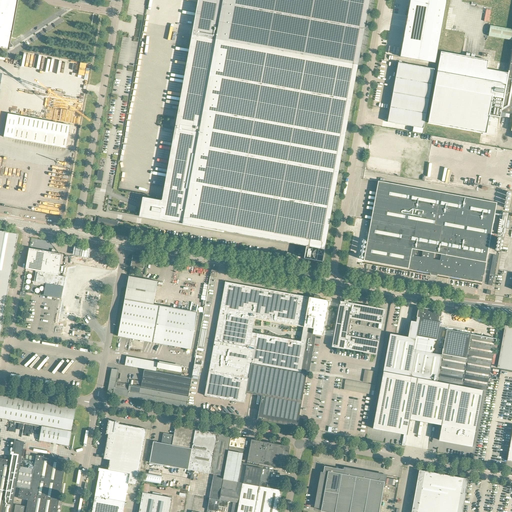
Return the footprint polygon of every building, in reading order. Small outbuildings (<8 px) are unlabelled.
[(0,0),(0,47),(8,49),(16,0),(0,0)] [(144,198),(141,216),(154,218),(154,219),(306,246),(304,258),(322,262),(358,65),(369,0),(198,0),(192,35),(162,202),(144,198)] [(405,27),(400,57),(435,63),(446,0),(410,0),(410,1),(407,16),(405,27)] [(511,29),(490,26),(488,36),(511,39),(511,29)] [(433,96),(428,123),(486,133),(490,115),(500,117),(501,113),(511,114),(511,125),(511,131),(511,130),(511,50),(508,73),(487,69),(488,60),(474,58),(475,54),(471,54),(471,57),(469,57),(470,53),(466,53),(466,56),(441,52),(433,96)] [(23,55),(18,89),(23,90),(20,108),(31,110),(31,107),(62,112),(70,62),(23,55)] [(434,69),(398,62),(393,92),(429,99),(434,69)] [(393,92),(387,122),(413,127),(412,132),(422,134),(423,129),(429,99),(393,92)] [(8,114),(4,137),(66,148),(70,125),(8,114)] [(438,272),(437,274),(449,276),(449,275),(451,275),(450,276),(482,282),(482,281),(497,203),(378,181),(371,220),(364,255),(364,260),(408,269),(409,267),(412,268),(412,269),(430,273),(431,271),(438,272)] [(497,236),(504,238),(509,213),(501,211),(497,236)] [(0,318),(3,319),(7,295),(8,288),(18,234),(0,230),(0,318)] [(74,244),(73,253),(89,256),(91,247),(74,244)] [(58,276),(62,254),(58,253),(29,248),(26,269),(35,271),(36,271),(37,272),(58,276)] [(133,255),(131,266),(137,267),(139,257),(133,256),(133,255)] [(492,286),(492,283),(497,256),(493,255),(488,285),(492,286)] [(145,258),(139,257),(137,267),(144,268),(146,257),(145,257),(145,258)] [(37,272),(36,282),(46,284),(44,295),(62,298),(64,287),(65,277),(58,276),(37,272)] [(127,287),(127,288),(155,293),(157,281),(129,276),(127,287)] [(314,295),(313,298),(225,282),(214,341),(311,359),(314,340),(315,336),(323,338),(326,326),(325,325),(329,301),(319,299),(320,296),(314,295)] [(118,336),(130,338),(142,340),(191,349),(197,312),(153,304),(155,293),(127,288),(124,302),(124,303),(118,336)] [(339,304),(332,347),(344,349),(376,355),(379,341),(346,335),(350,318),(379,324),(378,328),(381,329),(385,309),(348,302),(348,300),(345,300),(344,302),(344,304),(343,304),(343,303),(342,303),(341,303),(341,304),(339,304)] [(411,321),(408,337),(415,338),(416,336),(434,339),(437,340),(440,321),(441,321),(439,320),(439,316),(441,317),(442,311),(418,307),(417,317),(416,322),(411,321)] [(511,324),(505,323),(497,368),(511,370),(511,324)] [(204,347),(207,329),(202,328),(199,346),(204,347)] [(443,348),(442,355),(467,359),(471,334),(447,330),(443,348)] [(390,334),(383,371),(437,381),(442,355),(432,353),(413,350),(415,338),(408,337),(390,334)] [(471,334),(467,359),(462,386),(484,390),(487,390),(489,377),(490,370),(496,339),(471,334)] [(415,338),(413,350),(432,353),(434,339),(416,336),(415,338)] [(246,393),(261,395),(262,395),(257,420),(297,427),(307,373),(306,373),(306,370),(309,371),(309,370),(311,359),(214,341),(205,395),(244,403),(246,393)] [(442,355),(437,381),(462,386),(467,359),(442,355)] [(195,363),(192,375),(198,376),(201,365),(199,365),(200,364),(195,363)] [(109,383),(108,392),(113,393),(113,394),(125,396),(131,397),(182,407),(186,407),(192,377),(144,369),(141,386),(129,384),(125,384),(116,382),(118,369),(112,368),(112,369),(110,382),(109,383)] [(365,369),(363,381),(376,384),(378,372),(365,369)] [(383,371),(373,428),(407,435),(410,419),(441,425),(439,440),(440,440),(440,439),(472,445),(472,446),(473,446),(484,390),(462,386),(437,381),(383,371)] [(343,390),(374,395),(376,385),(345,379),(343,390)] [(0,417),(42,425),(72,431),(76,408),(35,401),(0,394),(0,417)] [(143,450),(146,432),(147,429),(136,427),(133,426),(131,426),(128,426),(128,425),(127,425),(126,425),(123,425),(123,424),(122,424),(119,424),(119,422),(110,421),(110,420),(110,421),(109,420),(106,434),(108,434),(107,443),(104,459),(110,460),(108,469),(130,473),(128,483),(136,484),(143,450)] [(39,440),(69,446),(71,433),(72,431),(42,425),(39,440)] [(174,435),(172,445),(192,448),(195,429),(176,425),(174,435)] [(192,448),(188,469),(210,473),(218,433),(217,433),(209,432),(195,429),(192,448)] [(163,433),(161,443),(172,445),(174,435),(163,433)] [(214,474),(209,498),(220,499),(228,501),(233,502),(239,503),(242,483),(243,482),(238,481),(241,462),(244,448),(245,448),(244,448),(245,439),(246,438),(223,434),(218,433),(210,473),(214,474)] [(290,446),(251,439),(247,461),(286,468),(290,446)] [(11,511),(16,487),(19,487),(23,467),(20,466),(24,442),(14,440),(11,460),(0,458),(0,511),(11,511)] [(153,441),(150,462),(188,469),(192,448),(172,445),(161,443),(153,441)] [(28,500),(27,506),(16,504),(14,511),(56,511),(66,458),(59,457),(58,459),(36,455),(34,469),(23,467),(19,487),(20,488),(18,498),(28,500)] [(243,482),(242,483),(282,491),(283,485),(268,482),(268,481),(270,470),(263,468),(263,469),(247,465),(243,482)] [(329,511),(378,511),(386,475),(357,470),(357,469),(357,470),(345,468),(345,469),(324,466),(323,473),(322,473),(315,506),(321,507),(321,510),(329,511)] [(128,484),(128,483),(130,473),(108,469),(100,468),(99,468),(99,470),(100,471),(92,511),(122,511),(128,484)] [(462,511),(469,479),(419,470),(411,511),(462,511)] [(145,473),(143,481),(161,484),(162,476),(145,473)] [(242,483),(239,503),(278,510),(279,506),(282,491),(242,483)] [(169,511),(172,498),(143,492),(138,511),(169,511)] [(209,498),(207,509),(217,511),(218,506),(220,499),(209,498)] [(237,511),(239,503),(233,502),(230,511),(237,511)] [(277,511),(278,510),(239,503),(237,511),(277,511)]
